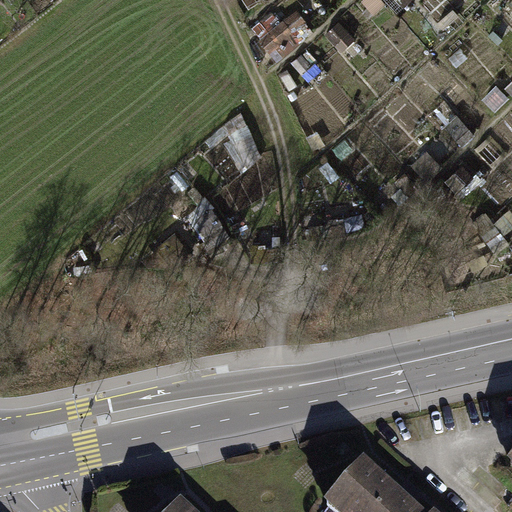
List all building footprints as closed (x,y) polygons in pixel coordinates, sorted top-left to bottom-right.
[(242,0),(249,9),(260,2),(258,0),(242,0)] [(362,10),(369,18),(386,3),(382,0),(361,0),(367,6),(362,10)] [(404,7),(408,11),(414,6),(411,2),(412,0),(386,0),(401,16),(406,11),(403,8),(404,7)] [(431,15),(443,29),(460,15),(448,1),(431,15)] [(267,54),(276,64),(314,31),(306,21),(307,20),(297,8),(287,17),(277,6),(252,27),(261,37),(258,39),(269,52),(267,54)] [(405,18),(410,24),(420,15),(416,9),(405,18)] [(462,18),(455,24),(458,27),(464,21),(462,18)] [(325,33),(341,51),(356,39),(340,21),(325,33)] [(488,35),(498,44),(503,38),(494,29),(488,35)] [(292,62),(303,75),(314,65),(303,53),(292,62)] [(481,97),(495,112),(511,97),(497,83),(481,97)] [(461,148),(476,134),(456,112),(449,119),(437,106),(433,109),(445,122),(441,126),(461,148)] [(225,124),(246,168),(263,160),(242,116),(225,124)] [(333,149),(342,160),(354,150),(346,139),(333,149)] [(445,168),(427,150),(412,165),(430,183),(445,168)] [(265,167),(276,164),(273,151),(262,153),(265,167)] [(463,163),(445,180),(464,199),(480,184),(481,185),(487,179),(485,177),(487,175),(480,169),(475,175),(463,163)] [(170,176),(182,191),(190,184),(178,169),(170,176)] [(391,194),(400,204),(409,195),(407,193),(416,184),(404,171),(393,182),(398,187),(391,194)] [(155,197),(166,209),(178,198),(167,186),(155,197)] [(224,222),(212,207),(215,205),(206,195),(205,196),(196,186),(190,192),(192,194),(200,203),(183,217),(194,231),(189,235),(195,242),(202,237),(214,251),(232,236),(222,224),(224,222)] [(379,208),(384,212),(389,205),(385,201),(379,208)] [(345,227),(344,216),(326,218),(328,229),(345,227)] [(477,226),(491,246),(506,236),(491,216),(477,226)] [(231,223),(240,240),(249,235),(240,219),(231,223)] [(195,253),(175,232),(150,254),(170,276),(195,253)] [(273,235),(273,245),(284,245),(285,235),(273,235)] [(79,251),(85,260),(92,256),(86,247),(79,251)] [(411,511),(403,506),(360,469),(326,509),(329,511),(411,511)]
